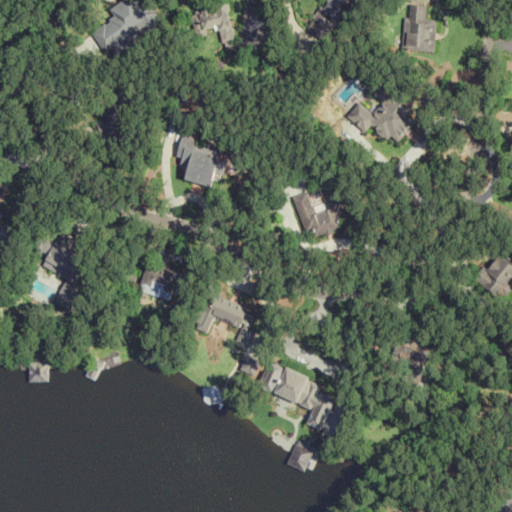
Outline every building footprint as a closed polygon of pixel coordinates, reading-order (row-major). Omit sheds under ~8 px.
[(336,19),(351,0),(327,0),(321,7),(336,19)] [(236,40),(229,2),(201,7),(206,30),(220,28),(223,43),(236,40)] [(410,5),(404,46),(433,50),(439,9),(410,5)] [(349,118),(368,132),(373,126),(399,146),(423,115),(384,86),(376,97),(384,103),(376,114),(360,103),(349,118)] [(110,140),(131,129),(114,97),(93,108),(110,140)] [(200,138),(183,134),(175,163),(190,167),(186,180),(213,188),(218,172),(223,174),(228,156),(197,147),(200,138)] [(293,196),(308,240),(350,226),(339,194),(311,203),(307,191),(293,196)] [(0,249),(17,234),(0,214),(0,249)] [(66,279),(54,302),(68,309),(78,290),(70,286),(89,249),(60,233),(57,237),(39,228),(28,248),(47,258),(43,266),(66,279)] [(478,284),(505,301),(511,288),(511,254),(500,247),(478,284)] [(172,301),(180,271),(146,263),(138,292),(172,301)] [(207,335),(214,318),(240,328),(234,345),(248,350),(254,333),(247,331),(254,311),(207,293),(193,330),(207,335)] [(432,350),(401,335),(390,358),(420,373),(432,350)] [(259,362),(246,357),(240,370),(254,375),(259,362)] [(48,362),(29,362),(29,381),(48,381),(48,362)] [(313,408),(307,424),(322,430),(334,398),(319,392),(322,383),(273,363),(263,388),(313,408)] [(304,471),(312,451),(296,444),(288,464),(304,471)]
